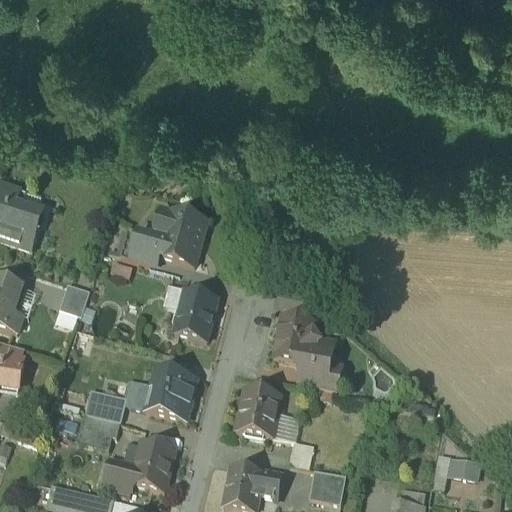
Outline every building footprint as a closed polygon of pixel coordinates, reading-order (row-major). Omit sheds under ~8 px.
[(39,221),(17,213),(22,200),(0,192),(0,247),(33,259),(39,239),(34,237),(39,221)] [(208,230),(171,219),(170,221),(173,222),(166,246),(163,246),(163,247),(130,237),(122,266),(156,276),(160,264),(195,274),(208,230)] [(24,295),(0,286),(0,336),(17,342),(23,324),(15,321),(24,295)] [(91,299),(69,292),(60,318),(82,325),(91,299)] [(218,307),(186,299),(185,301),(175,298),(172,311),(182,314),(175,341),(208,350),(218,307)] [(316,331),(283,325),(280,342),(278,342),(274,365),(303,371),(302,378),(324,381),(321,398),(338,401),(341,382),(325,379),(328,359),(321,358),(323,349),(313,347),(316,331)] [(26,358),(0,349),(0,365),(25,370),(26,359),(26,358)] [(25,370),(0,365),(0,395),(20,399),(20,396),(21,397),(25,370)] [(198,388),(156,378),(146,418),(187,429),(198,388)] [(324,381),(302,378),(299,394),(321,398),(324,381)] [(282,403),(245,397),(241,422),(239,421),(236,439),(274,447),(278,425),(282,403)] [(127,406),(103,400),(102,403),(99,416),(97,424),(121,431),(127,406)] [(102,403),(93,401),(90,414),(99,416),(102,403)] [(97,424),(88,422),(81,451),(110,458),(113,444),(117,445),(121,431),(97,424)] [(274,447),(274,448),(295,452),(295,450),(299,429),(278,425),(274,447)] [(176,457),(143,449),(136,475),(115,470),(109,492),(132,498),(133,492),(165,500),(176,457)] [(314,454),(295,450),(295,452),(290,474),(309,478),(314,454)] [(282,483),(231,474),(224,511),(257,511),(259,505),(277,508),(282,483)] [(341,511),(346,484),(315,478),(310,507),(338,511),(341,511)] [(83,511),(86,502),(53,495),(48,511),(83,511)] [(423,511),(425,501),(403,497),(400,511),(423,511)] [(112,511),(113,509),(86,502),(83,511),(112,511)]
